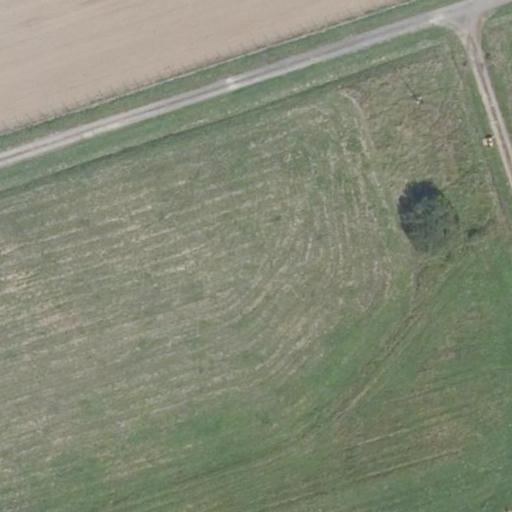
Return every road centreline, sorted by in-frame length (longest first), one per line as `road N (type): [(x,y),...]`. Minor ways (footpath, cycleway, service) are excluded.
road 1 (track): [(464,13),(0,162)]
road 2 (track): [(464,13),(511,166)]
